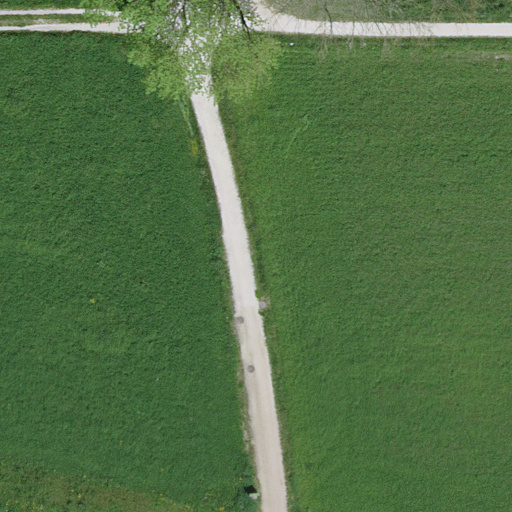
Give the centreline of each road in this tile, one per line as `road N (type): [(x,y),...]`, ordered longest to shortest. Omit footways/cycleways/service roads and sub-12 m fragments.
road 1 (track): [(183,27),(229,238),(266,511)]
road 2 (track): [(0,23),(183,27)]
